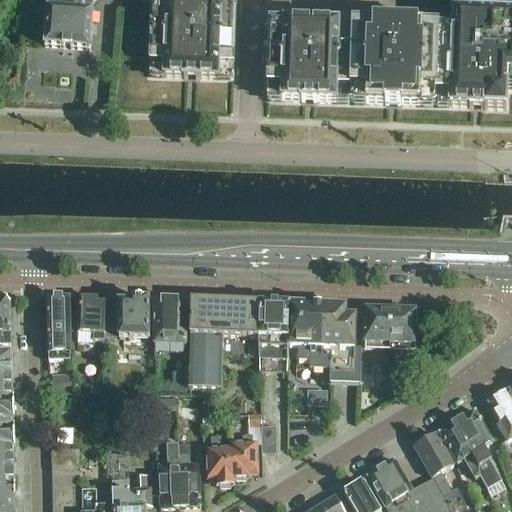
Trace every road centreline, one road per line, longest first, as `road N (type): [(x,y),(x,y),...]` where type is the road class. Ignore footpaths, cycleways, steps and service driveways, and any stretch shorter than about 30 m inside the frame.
road 1 (unclassified): [(511,160),(0,142)]
road 2 (secondary): [(511,263),(30,253)]
road 3 (residential): [(30,253),(38,511)]
road 4 (unclassified): [(254,511),(453,391)]
